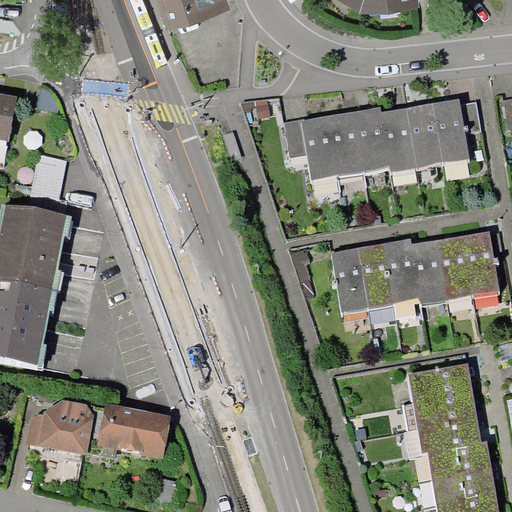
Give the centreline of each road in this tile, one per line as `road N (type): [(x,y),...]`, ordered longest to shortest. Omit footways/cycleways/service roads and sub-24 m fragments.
road 1 (residential): [(215,511),(64,96)]
road 2 (primary): [(200,216),(297,511)]
road 3 (residential): [(260,0),(293,37),(328,56),(373,65),(511,51)]
road 4 (primary): [(101,0),(142,108),(200,216)]
road 5 (primary): [(200,216),(188,133),(135,0)]
